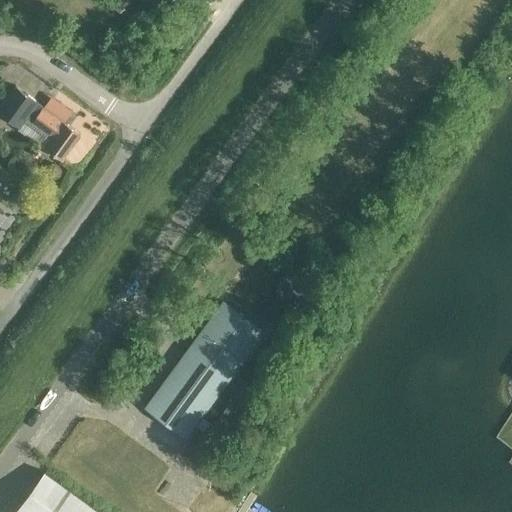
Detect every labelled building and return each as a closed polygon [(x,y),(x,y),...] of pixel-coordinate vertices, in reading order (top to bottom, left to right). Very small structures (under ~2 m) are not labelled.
[(108,0),(107,3),(121,13),(130,0),(108,0)] [(151,0),(165,9),(171,0),(151,0)] [(43,5),(34,18),(48,27),(57,14),(43,5)] [(80,133),(43,106),(14,85),(0,104),(0,113),(18,127),(24,118),(49,136),(46,139),(49,141),(45,147),(61,159),(80,133)] [(46,167),(45,173),(48,178),(54,179),(59,176),(61,170),(57,165),(51,164),(46,167)] [(223,303),(146,407),(185,436),(262,332),(223,303)] [(98,511),(45,473),(16,511),(98,511)]
